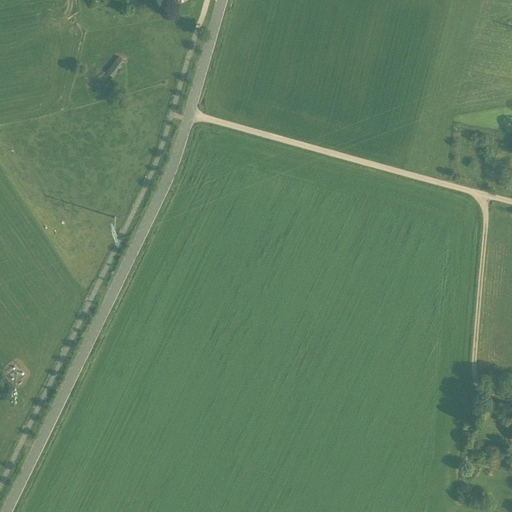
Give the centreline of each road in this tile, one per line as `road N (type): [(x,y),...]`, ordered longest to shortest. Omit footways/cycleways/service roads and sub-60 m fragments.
road 1 (tertiary): [(8,511),(162,194),(223,0)]
road 2 (track): [(511,194),(189,114)]
